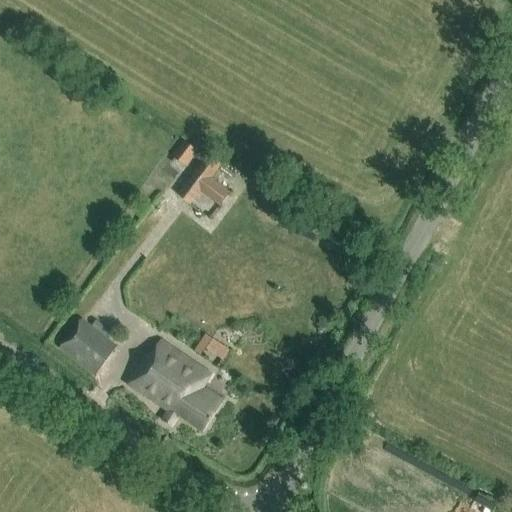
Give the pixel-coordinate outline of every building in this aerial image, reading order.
[(197,147),(186,139),(173,157),(187,166),(194,156),(192,154),(197,147)] [(228,191),(195,170),(178,196),(188,203),(197,190),(219,204),(228,191)] [(294,211),(289,220),(308,231),(313,221),(294,211)] [(58,348),(93,377),(117,347),(81,319),(58,348)] [(202,349),(230,359),(236,343),(207,333),(202,349)] [(202,433),(223,402),(203,388),(211,377),(159,342),(129,386),(168,412),(162,422),(171,428),(179,417),(202,433)]
